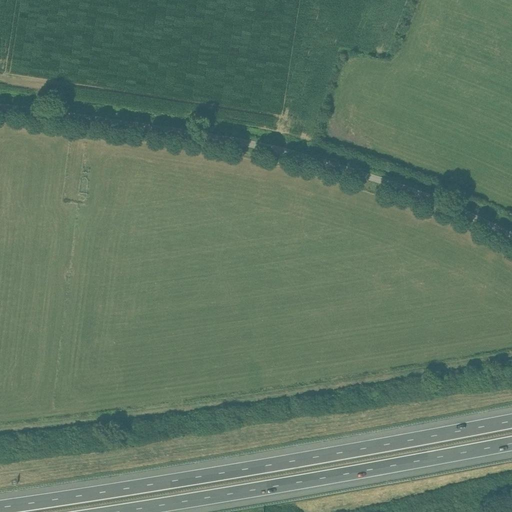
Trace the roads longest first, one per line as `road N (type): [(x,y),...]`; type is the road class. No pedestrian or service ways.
road 1 (unclassified): [(511,239),(372,179),(268,147),(0,107)]
road 2 (motorway): [(511,421),(0,507)]
road 3 (motorway): [(113,511),(511,443)]
